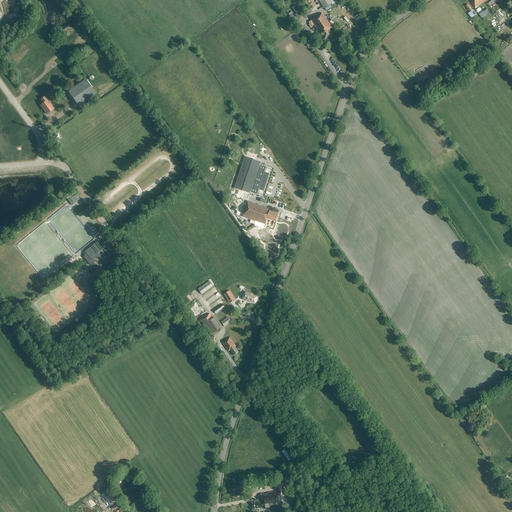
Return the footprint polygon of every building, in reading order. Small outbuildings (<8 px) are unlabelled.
[(329,0),(318,0),(319,0),(324,9),(332,4),(329,0)] [(469,0),(475,8),(486,0),(469,0)] [(482,18),(490,12),(487,9),(479,15),(482,18)] [(314,25),(321,35),(322,35),(325,39),(332,34),(329,30),(332,28),(322,13),(311,20),(314,25)] [(95,94),(86,81),(85,80),(69,92),(78,106),(95,94)] [(47,114),(54,109),(49,103),(44,97),(41,99),(43,103),(40,105),(47,114)] [(260,164),(246,160),(235,192),(244,195),(249,196),(250,194),(260,164)] [(250,194),(262,198),(272,168),(260,164),(250,194)] [(72,205),(78,201),(79,200),(75,195),(74,196),(72,194),(69,197),(70,198),(67,200),(72,205)] [(264,229),(265,225),(267,218),(276,221),(278,214),(270,211),(271,209),(247,201),(243,212),(244,212),(243,217),(256,221),(254,225),(264,229)] [(97,242),(85,252),(83,258),(90,266),(96,261),(95,260),(99,257),(103,262),(115,253),(105,240),(101,244),(100,242),(98,244),(97,242)] [(96,283),(91,277),(88,280),(92,286),(96,283)] [(202,294),(211,287),(212,286),(208,281),(198,289),(202,294)] [(255,303),(257,297),(252,295),(245,292),(242,299),(250,302),(250,301),(255,303)] [(216,314),(225,307),(222,304),(213,311),(216,314)] [(215,317),(213,319),(209,314),(200,320),(211,335),(223,327),(215,317)] [(225,326),(231,322),(228,317),(221,322),(225,326)] [(215,340),(217,339),(214,335),(209,339),(213,344),(216,341),(215,340)] [(234,355),(238,352),(235,347),(236,346),(230,338),(222,343),(228,351),(230,350),(234,355)] [(262,509),(282,506),(280,491),(261,494),(262,502),(254,503),(255,509),(262,508),(262,509)] [(110,506),(116,503),(110,494),(104,498),(110,506)]
